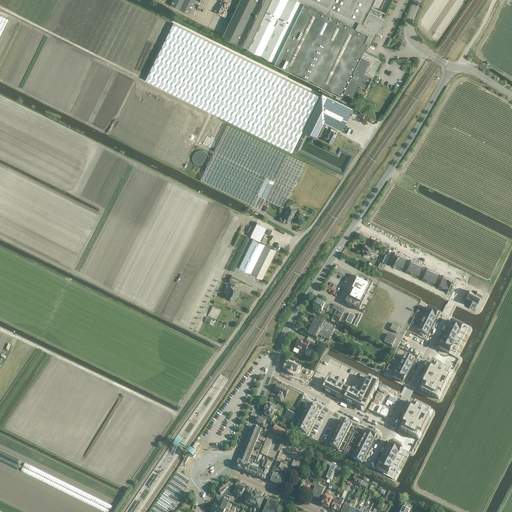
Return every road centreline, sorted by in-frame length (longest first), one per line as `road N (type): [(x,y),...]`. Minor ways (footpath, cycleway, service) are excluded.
road 1 (unclassified): [(256,302),(426,51)]
road 2 (residential): [(387,432),(465,279),(354,225)]
road 3 (track): [(112,511),(256,302)]
road 4 (unclassified): [(354,225),(453,67)]
road 5 (residential): [(269,371),(338,249)]
